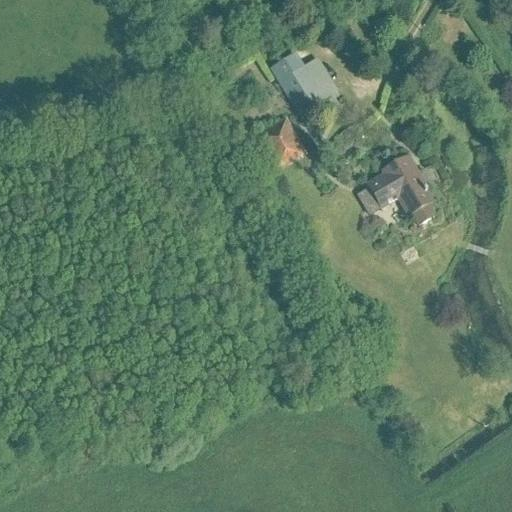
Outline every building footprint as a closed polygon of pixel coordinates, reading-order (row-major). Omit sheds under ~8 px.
[(296,121),(317,108),(337,95),(317,62),(296,76),(276,88),(296,121)] [(273,176),(293,164),(305,157),(285,123),(253,142),(273,176)] [(246,148),(236,154),(243,166),(254,160),(246,148)] [(408,161),(383,176),(379,178),(380,179),(363,188),(365,192),(356,197),(369,220),(399,203),(408,219),(409,219),(415,230),(433,220),(426,208),(430,206),(415,180),(418,178),(408,161)] [(437,198),(440,212),(459,209),(457,195),(437,198)]
